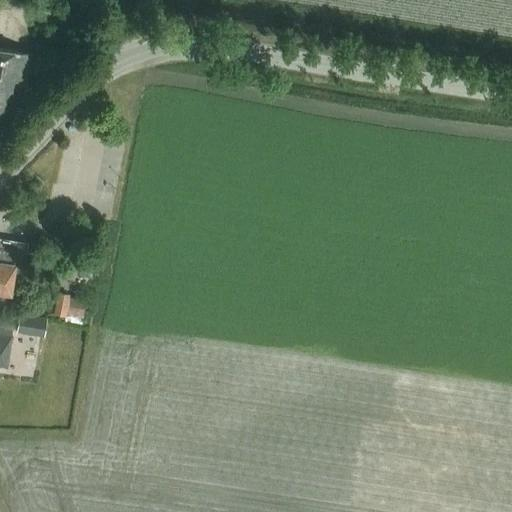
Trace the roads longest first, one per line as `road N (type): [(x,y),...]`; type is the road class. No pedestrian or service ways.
road 1 (tertiary): [(0,173),(101,72),(153,48),(205,46),(385,76)]
road 2 (tertiary): [(511,95),(385,76)]
